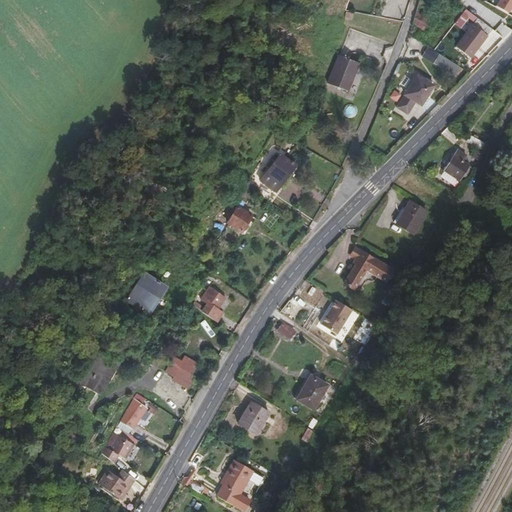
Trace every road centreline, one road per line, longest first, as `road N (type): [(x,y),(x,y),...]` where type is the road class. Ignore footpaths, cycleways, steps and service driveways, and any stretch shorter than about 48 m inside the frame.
road 1 (secondary): [(148,511),(254,326),(297,267),(511,45)]
road 2 (track): [(273,511),(511,102)]
road 3 (track): [(326,233),(416,0)]
